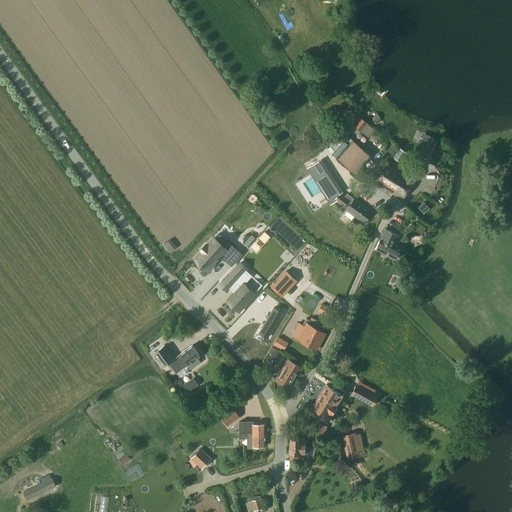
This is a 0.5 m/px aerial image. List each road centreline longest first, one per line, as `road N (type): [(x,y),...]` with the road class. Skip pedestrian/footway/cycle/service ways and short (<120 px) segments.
road 1 (tertiary): [(279,418),(248,365),(150,259),(0,53)]
road 2 (unclassified): [(279,418),(334,334),(394,209)]
